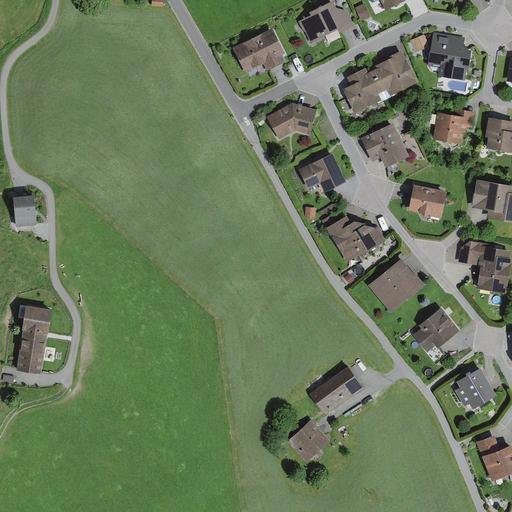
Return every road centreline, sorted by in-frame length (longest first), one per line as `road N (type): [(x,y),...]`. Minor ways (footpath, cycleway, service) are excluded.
road 1 (residential): [(237,112),(330,276),(425,390),(482,511)]
road 2 (residential): [(314,75),(373,196),(490,340)]
road 3 (residential): [(314,75),(425,20),(495,27)]
road 4 (residential): [(173,0),(237,112)]
